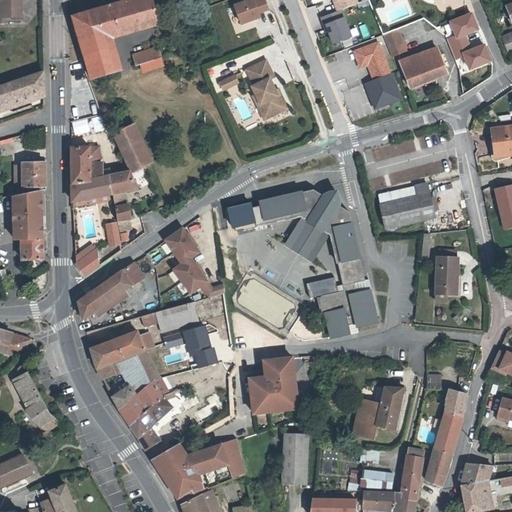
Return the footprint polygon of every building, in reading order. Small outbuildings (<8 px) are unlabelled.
[(0,0),(0,22),(8,23),(8,17),(21,17),(21,0),(0,0)] [(133,32),(132,28),(160,20),(154,0),(135,0),(76,18),(83,42),(107,36),(124,31),(125,34),(133,32)] [(269,10),(265,0),(253,0),(236,6),(243,24),(261,17),(260,14),(269,10)] [(359,0),(337,0),(338,0),(336,1),(340,10),(360,3),(359,0)] [(342,11),(322,17),(325,26),(327,25),(334,44),(352,37),(342,11)] [(453,35),(446,38),(454,59),(463,56),(467,69),(491,60),(484,41),(471,46),(466,34),(478,29),(471,11),(447,19),(453,35)] [(398,30),(384,35),(393,57),(407,51),(398,30)] [(107,36),(83,42),(87,58),(112,50),(107,36)] [(379,44),(355,52),(361,67),(368,65),(375,80),(366,84),(375,109),(401,99),(391,74),(379,44)] [(438,47),(400,61),(410,86),(447,72),(438,47)] [(162,48),(137,56),(140,67),(165,60),(162,48)] [(112,50),(87,58),(94,81),(119,74),(112,50)] [(72,64),(73,125),(105,118),(83,61),(72,64)] [(255,86),(258,96),(262,103),(264,102),(269,116),(287,109),(284,98),(278,100),(276,92),(271,80),(276,78),(268,61),(250,68),(257,85),(255,86)] [(0,84),(0,104),(47,90),(46,71),(0,84)] [(241,80),(238,74),(222,80),(225,87),(241,80)] [(263,119),(269,116),(264,102),(262,103),(258,96),(255,97),(263,119)] [(114,135),(135,174),(155,164),(137,124),(132,126),(116,135),(114,135)] [(511,128),(495,131),(498,156),(511,154),(511,128)] [(434,144),(443,143),(441,133),(432,134),(434,144)] [(74,186),(95,182),(94,166),(103,165),(102,149),(73,150),(74,186)] [(48,186),(48,162),(26,162),(26,186),(48,186)] [(95,182),(106,180),(105,165),(103,165),(94,166),(95,182)] [(113,178),(116,196),(128,194),(139,192),(133,178),(132,175),(113,178)] [(74,186),(74,204),(92,201),(111,197),(116,196),(113,178),(106,180),(95,182),(74,186)] [(16,196),(28,193),(26,186),(2,191),(3,198),(16,196)] [(431,186),(381,194),(387,229),(437,221),(431,186)] [(511,186),(498,189),(507,231),(511,229),(511,186)] [(28,193),(16,196),(17,239),(20,239),(21,249),(24,249),(24,259),(45,258),(44,190),(28,193)] [(264,206),(255,209),(259,228),(301,218),(300,217),(304,217),(312,221),(305,233),(320,242),(327,231),(335,235),(336,242),(335,242),(338,255),(339,255),(348,292),(325,298),(321,299),(325,315),(329,315),(334,337),(335,337),(346,334),(347,338),(355,336),(353,327),(361,325),(362,329),(383,324),(374,291),(361,295),(358,284),(369,281),(356,224),(353,213),(343,206),(327,197),(317,190),(306,193),(306,192),(263,202),(264,206)] [(331,194),(327,197),(343,206),(343,203),(343,201),(342,199),(342,197),(342,195),(341,194),(340,193),(338,193),(334,194),(331,194)] [(116,196),(118,209),(129,207),(128,194),(116,196)] [(111,197),(92,201),(93,205),(112,202),(111,197)] [(118,209),(120,223),(128,221),(131,221),(129,207),(118,209)] [(120,223),(121,235),(130,234),(128,221),(120,223)] [(123,245),(122,238),(121,235),(120,223),(109,225),(111,239),(112,247),(123,245)] [(198,225),(188,227),(190,235),(200,232),(198,225)] [(182,232),(169,242),(185,265),(177,271),(193,294),(204,287),(210,283),(194,259),(202,253),(185,230),(182,232)] [(320,242),(305,233),(296,247),(311,257),(320,242)] [(78,258),(79,267),(79,266),(97,253),(94,247),(78,258)] [(86,278),(103,267),(100,252),(97,253),(79,266),(86,278)] [(449,295),(459,296),(459,259),(456,259),(440,259),(439,259),(439,295),(449,295)] [(81,304),(85,320),(97,312),(139,282),(146,277),(136,264),(87,300),(81,304)] [(373,280),(369,281),(358,284),(361,295),(374,291),(376,291),(373,280)] [(215,289),(212,285),(205,289),(212,298),(226,294),(225,288),(215,289)] [(126,291),(97,312),(101,317),(130,297),(126,291)] [(159,314),(163,325),(165,334),(202,323),(196,303),(159,314)] [(143,318),(146,329),(150,328),(163,325),(159,314),(143,318)] [(230,371),(239,369),(235,343),(231,323),(231,322),(225,323),(228,342),(226,343),(226,345),(230,371)] [(361,325),(353,327),(355,336),(363,334),(362,329),(361,325)] [(18,358),(35,340),(23,337),(0,329),(0,352),(14,357),(18,358)] [(140,335),(118,343),(126,362),(150,353),(158,350),(152,335),(142,339),(140,335)] [(102,343),(92,346),(98,366),(100,371),(114,366),(126,362),(118,343),(107,347),(105,345),(104,344),(102,343)] [(139,403),(124,413),(132,428),(168,400),(167,398),(174,393),(150,353),(126,362),(114,366),(119,377),(124,375),(131,388),(139,403)] [(499,370),(511,375),(511,355),(509,354),(508,356),(500,353),(497,358),(493,370),(498,372),(499,370)] [(304,406),(298,361),(274,365),(276,376),(271,376),(271,381),(255,383),(259,413),(272,411),(273,417),(294,414),(293,408),(304,406)] [(100,371),(107,382),(109,381),(119,377),(114,366),(100,371)] [(19,379),(21,395),(28,410),(32,416),(42,426),(54,419),(44,401),(43,399),(29,373),(26,367),(20,372),(22,377),(19,379)] [(445,378),(432,376),(430,391),(443,393),(445,378)] [(116,399),(124,413),(139,403),(131,388),(116,399)] [(356,437),(375,442),(378,429),(395,432),(405,390),(388,389),(383,409),(363,404),(356,437)] [(453,456),(469,394),(452,391),(449,401),(449,410),(437,451),(453,456)] [(142,445),(148,453),(161,443),(152,429),(176,410),(169,399),(168,400),(132,428),(142,445)] [(500,417),(511,420),(511,401),(505,399),(500,417)] [(54,419),(42,426),(51,432),(61,426),(60,425),(54,419)] [(288,436),(285,486),(310,488),(314,437),(288,436)] [(185,453),(157,468),(159,471),(182,504),(192,498),(196,496),(201,493),(210,489),(211,491),(212,491),(244,477),(248,475),(240,442),(222,448),(209,453),(196,458),(198,461),(191,463),(190,460),(185,453)] [(181,447),(154,462),(155,465),(157,468),(185,453),(182,449),(181,447)] [(379,462),(379,449),(362,449),(361,462),(379,462)] [(404,495),(403,501),(418,503),(425,453),(411,451),(407,478),(405,492),(404,495)] [(453,456),(437,451),(427,482),(443,488),(453,456)] [(0,465),(0,488),(32,474),(23,455),(0,465)] [(469,466),(464,485),(464,488),(492,483),(495,467),(469,466)] [(350,484),(360,485),(360,469),(350,469),(350,484)] [(248,475),(244,477),(251,509),(256,508),(248,475)] [(405,492),(407,478),(386,477),(385,491),(405,492)] [(464,488),(463,488),(466,511),(492,511),(495,511),(494,501),(500,500),(511,497),(511,478),(510,479),(492,483),(464,488)] [(42,510),(43,511),(76,511),(67,487),(54,491),(53,488),(49,489),(53,500),(40,504),(42,510)] [(192,498),(182,504),(185,511),(221,511),(212,491),(211,491),(210,489),(201,493),(196,496),(192,498)] [(404,495),(368,494),(366,510),(379,511),(416,511),(418,503),(403,501),(404,495)] [(355,511),(356,499),(310,497),(309,511),(355,511)] [(500,500),(494,501),(495,511),(502,509),(500,500)]
